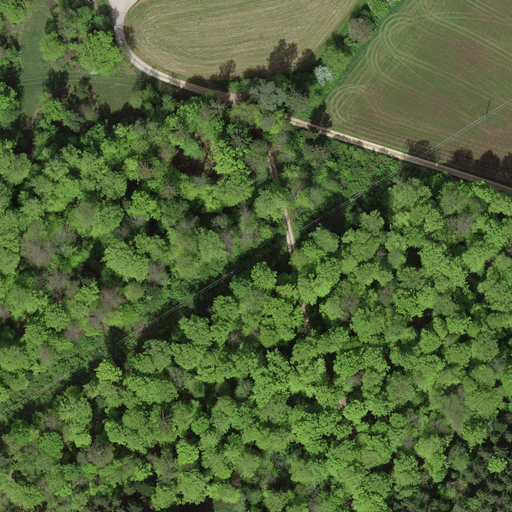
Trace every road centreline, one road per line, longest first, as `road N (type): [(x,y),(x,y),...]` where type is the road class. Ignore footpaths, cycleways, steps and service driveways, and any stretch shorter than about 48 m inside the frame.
road 1 (track): [(249,105),(279,187),(308,328),(361,460),(345,511)]
road 2 (track): [(511,189),(249,105)]
road 3 (track): [(249,105),(139,64),(121,36),(121,0)]
